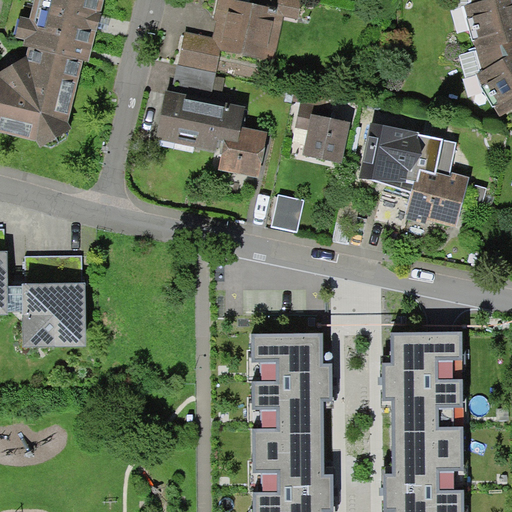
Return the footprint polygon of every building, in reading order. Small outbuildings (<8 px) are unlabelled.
[(35,0),(30,21),(19,18),(14,37),(26,40),(24,47),(30,48),(27,61),(13,70),(0,77),(0,131),(37,140),(43,147),(69,131),(65,122),(81,60),(85,61),(92,30),(96,31),(100,14),(96,13),(99,0),(35,0)] [(277,0),(276,9),(230,0),(217,0),(213,22),(223,24),(219,44),(217,52),(273,63),(283,17),(298,20),(302,0),(277,0)] [(497,113),(511,103),(511,0),(470,0),(462,7),(478,50),(468,57),(497,113)] [(217,61),(215,61),(217,52),(219,44),(181,36),(172,84),(213,91),(217,61)] [(268,131),(242,126),(246,106),(166,90),(156,139),(222,152),(219,168),(259,177),(268,131)] [(325,113),(297,107),(293,127),(308,130),(302,156),(335,163),(343,123),(324,119),(325,113)] [(360,163),(415,178),(405,215),(427,221),(428,218),(449,224),(450,218),(455,220),(465,181),(431,172),(437,150),(368,132),(360,163)] [(83,343),(82,256),(22,256),(23,285),(4,285),(4,228),(0,228),(0,311),(23,311),(23,344),(83,343)] [(462,511),(461,329),(391,329),(391,361),(382,361),(383,396),(393,395),(394,472),(384,472),(384,507),(394,507),(394,511),(462,511)] [(320,332),(253,333),(254,511),(321,511),(322,508),(332,508),(331,473),(322,473),(321,396),(331,396),(330,362),(320,363),(320,332)]
